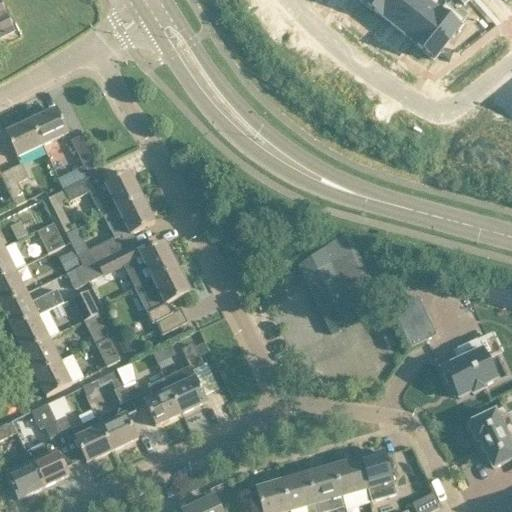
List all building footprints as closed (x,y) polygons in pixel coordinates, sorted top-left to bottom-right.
[(365,0),(362,4),(381,19),(396,0),(365,0)] [(396,0),(381,19),(382,20),(383,19),(399,32),(423,2),(420,0),(396,0)] [(423,2),(399,32),(415,45),(414,46),(415,46),(446,7),(445,6),(439,15),(423,2)] [(0,38),(1,39),(9,35),(11,29),(11,28),(6,17),(3,16),(4,13),(0,5),(0,38)] [(446,7),(415,46),(433,61),(465,22),(446,7)] [(57,111),(31,124),(43,148),(69,135),(57,111)] [(43,148),(31,124),(5,136),(17,160),(43,148)] [(79,171),(85,182),(100,175),(82,138),(71,143),(84,169),(79,171)] [(21,166),(10,171),(17,185),(28,180),(21,166)] [(17,185),(10,171),(0,175),(14,205),(24,200),(17,185)] [(101,220),(104,219),(142,200),(129,174),(106,185),(107,185),(105,186),(100,175),(85,182),(64,193),(70,204),(89,194),(101,220)] [(97,266),(133,248),(133,247),(129,249),(124,240),(154,225),(142,200),(104,219),(114,240),(85,254),(92,268),(97,266)] [(10,229),(18,243),(40,232),(33,217),(10,229)] [(37,235),(49,256),(65,247),(54,226),(37,235)] [(371,297),(343,238),(305,263),(310,273),(303,277),(332,337),(369,319),(360,302),(371,297)] [(134,290),(135,291),(177,269),(176,268),(179,266),(178,262),(176,258),(173,255),(170,256),(164,244),(137,257),(133,248),(97,266),(101,274),(109,276),(131,266),(141,287),(134,290)] [(0,280),(14,273),(26,268),(15,245),(3,251),(0,252),(0,280)] [(73,253),(59,261),(66,276),(81,269),(73,253)] [(66,276),(73,289),(77,291),(89,284),(81,268),(81,269),(66,276)] [(177,269),(135,291),(152,326),(156,324),(163,337),(187,325),(180,311),(172,315),(168,306),(189,295),(177,269)] [(0,280),(0,305),(1,308),(26,296),(14,273),(0,280)] [(485,306),(511,308),(511,293),(487,290),(485,306)] [(64,305),(57,291),(30,304),(26,296),(1,308),(12,331),(48,313),(64,305)] [(84,324),(98,317),(100,316),(88,293),(72,302),(83,324),(84,324)] [(417,297),(392,310),(411,349),(437,336),(417,297)] [(24,354),(48,341),(60,336),(48,313),(12,331),(24,354)] [(84,324),(95,346),(110,339),(98,317),(84,324)] [(110,339),(95,346),(107,369),(121,362),(110,339)] [(24,354),(35,376),(60,364),(48,341),(24,354)] [(121,344),(129,362),(144,356),(137,341),(128,341),(121,344)] [(462,361),(441,371),(449,389),(453,388),(459,401),(472,395),(473,397),(485,391),(484,389),(492,385),(497,383),(488,363),(487,360),(482,352),(478,342),(477,341),(457,350),(457,351),(462,361)] [(190,369),(165,380),(166,383),(166,384),(177,407),(181,416),(207,404),(203,395),(192,373),(203,368),(193,346),(182,352),(190,369)] [(71,387),(60,364),(35,376),(47,399),(71,387)] [(128,367),(118,372),(132,401),(142,396),(128,367)] [(132,401),(118,372),(108,377),(111,383),(115,392),(113,392),(120,406),(132,401)] [(153,400),(144,404),(155,428),(181,416),(177,407),(166,384),(166,383),(165,380),(147,389),(153,400)] [(62,438),(56,425),(47,407),(32,414),(41,432),(44,430),(51,444),(62,438)] [(511,428),(503,409),(471,425),(472,427),(468,429),(476,445),(479,444),(492,471),(511,461),(511,428)] [(127,417),(101,429),(112,453),(138,441),(127,417)] [(73,433),(67,420),(63,421),(56,425),(62,438),(73,433)] [(112,453),(101,429),(97,420),(81,427),(85,436),(75,441),(86,465),(112,453)] [(0,443),(12,437),(7,426),(0,429),(0,443)] [(48,444),(26,455),(43,490),(69,478),(58,454),(53,456),(48,444)] [(43,490),(26,455),(1,467),(17,502),(43,490)] [(397,497),(385,455),(359,462),(367,492),(371,504),(397,497)] [(359,462),(333,469),(342,499),(367,492),(359,462)] [(333,469),(308,477),(316,506),(317,511),(337,511),(345,510),(342,499),(333,469)] [(282,484),(289,511),(317,511),(316,506),(308,477),(282,484)] [(289,511),(282,484),(256,491),(261,511),(289,511)] [(219,511),(214,500),(188,511),(219,511)]
